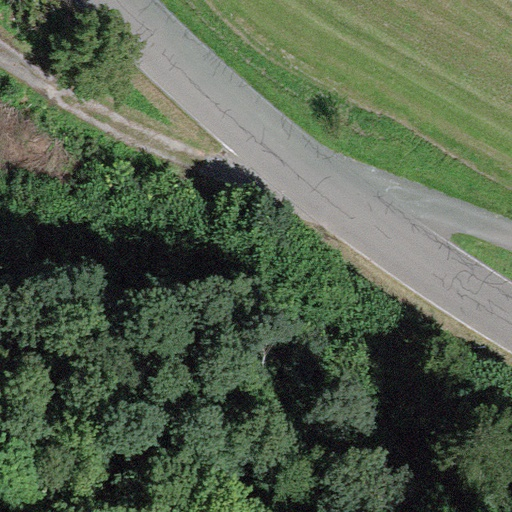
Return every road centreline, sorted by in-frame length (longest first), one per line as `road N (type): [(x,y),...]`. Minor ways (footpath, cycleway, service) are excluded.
road 1 (tertiary): [(137,0),(320,188),(511,322)]
road 2 (track): [(511,233),(428,202),(320,188)]
